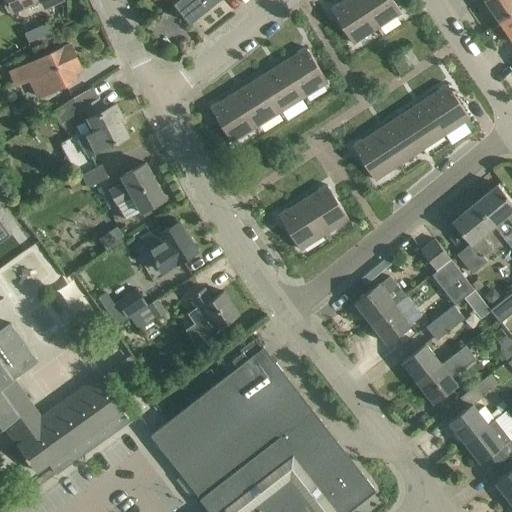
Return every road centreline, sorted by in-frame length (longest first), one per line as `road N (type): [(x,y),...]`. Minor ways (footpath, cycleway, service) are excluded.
road 1 (residential): [(289,315),(511,130)]
road 2 (residential): [(289,315),(218,210),(161,99)]
road 3 (residential): [(432,497),(289,315)]
road 4 (residential): [(161,99),(291,0)]
road 5 (residential): [(511,117),(436,0)]
